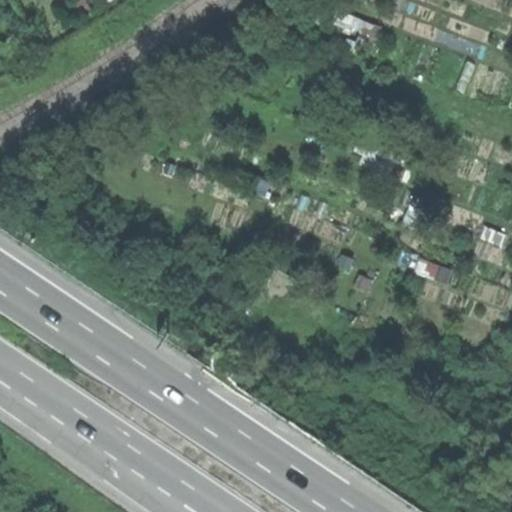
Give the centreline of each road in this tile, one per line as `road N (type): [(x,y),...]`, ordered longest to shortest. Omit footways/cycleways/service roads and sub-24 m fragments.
road 1 (trunk): [(347,511),(0,279)]
road 2 (trunk): [(0,371),(170,486)]
